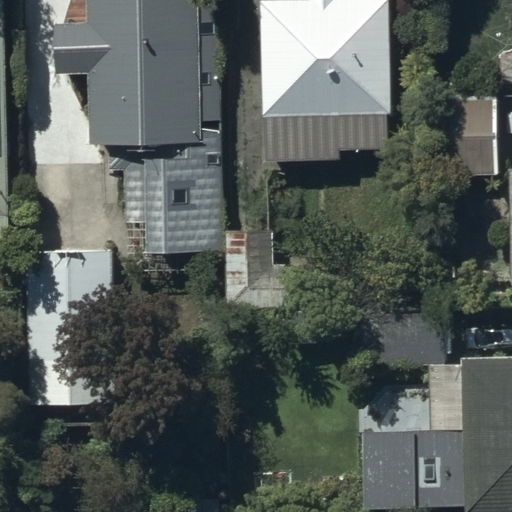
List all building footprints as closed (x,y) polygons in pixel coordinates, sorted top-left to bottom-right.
[(0,0),(0,239),(12,239),(5,0),(0,0)] [(89,0),(90,25),(56,25),(57,77),(90,77),(91,149),(112,149),(112,172),(125,172),(126,225),(146,224),(147,256),(224,256),(223,132),(204,132),(204,123),(218,122),(216,0),(89,0)] [(389,0),(301,0),(302,1),(262,2),(266,163),(344,161),(344,152),(394,150),(389,0)] [(498,97),(439,97),(439,106),(430,106),(430,147),(442,147),(442,160),(499,159),(498,97)] [(113,252),(28,253),(31,404),(115,403),(113,252)] [(446,315),(368,317),(369,366),(447,364),(446,315)] [(511,511),(511,359),(464,361),(464,365),(430,366),(432,433),(365,435),(366,511),(467,510),(467,511),(511,511)]
